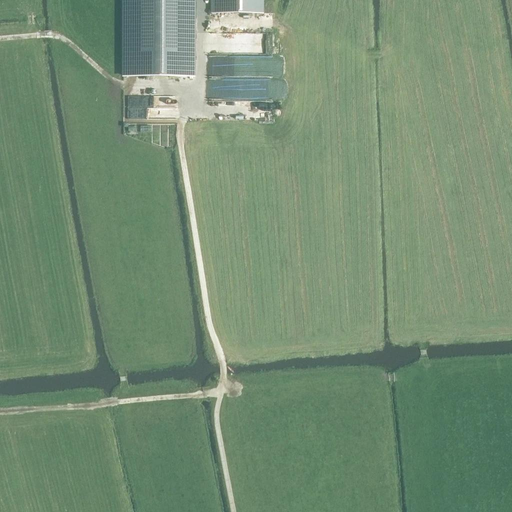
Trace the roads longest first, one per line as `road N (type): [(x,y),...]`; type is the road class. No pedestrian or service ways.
road 1 (track): [(200,0),(200,90),(177,128),(221,361),(218,425),(234,511)]
road 2 (track): [(125,400),(511,371)]
road 3 (track): [(0,39),(60,35),(107,78),(200,90)]
road 4 (track): [(0,411),(125,400)]
